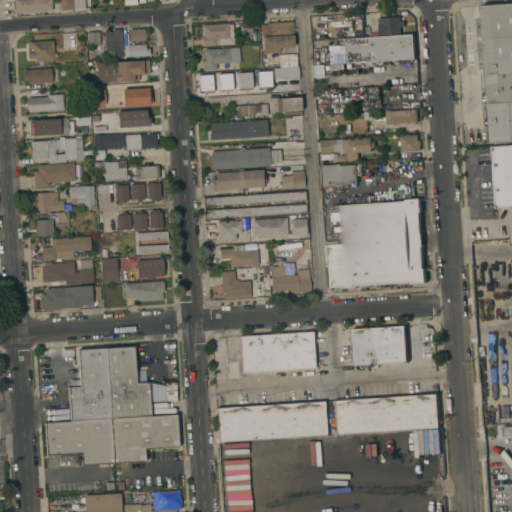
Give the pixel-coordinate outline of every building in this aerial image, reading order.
[(21,13),(21,14),(15,14),(14,0),(51,0),(52,11),(21,13)] [(73,9),(73,10),(60,11),(59,0),(84,0),(84,9),(73,9)] [(511,142),(490,144),(481,7),(511,5),(511,142)] [(400,17),(400,21),(404,21),(405,27),(401,27),(401,34),(379,35),(378,18),(400,17)] [(274,23),(274,22),(277,21),(277,23),(292,22),(293,35),(293,47),(279,48),(279,53),(263,54),(263,49),(262,49),(261,25),(267,25),(266,23),(274,23)] [(201,47),(200,36),(202,36),(202,25),(228,24),(232,24),(233,33),(234,44),(201,47)] [(144,29),(145,40),(128,41),(127,34),(129,34),(128,30),(144,29)] [(104,59),(103,52),(104,52),(103,33),(111,32),(111,31),(120,30),(120,32),(121,32),(123,58),(104,59)] [(99,44),(87,45),(87,33),(99,32),(99,44)] [(414,36),(416,59),(347,64),(345,40),(414,36)] [(52,41),(53,60),(35,62),(35,59),(28,60),(27,43),(52,41)] [(123,58),(123,46),(127,46),(145,45),(145,49),(149,49),(149,56),(123,58)] [(216,64),(216,70),(202,71),(201,61),(204,61),(203,50),(239,48),(239,63),(216,64)] [(278,55),(296,54),(296,67),(279,68),(278,55)] [(97,84),(96,63),(148,60),(149,74),(138,75),(138,81),(97,84)] [(273,69),(298,68),(298,78),(274,80),(273,69)] [(24,70),(51,69),(51,83),(28,84),(28,80),(24,81),(24,70)] [(257,72),(271,71),(272,87),(258,88),(257,72)] [(237,73),(251,72),(252,88),(238,89),(237,73)] [(217,75),(231,73),(232,90),(219,91),(217,75)] [(198,76),(212,75),(213,91),(199,92),(198,76)] [(123,107),(122,90),(148,88),(149,98),(151,98),(151,104),(149,104),(149,106),(123,107)] [(105,105),(91,106),(90,91),(104,90),(105,105)] [(62,94),(63,110),(28,112),(27,110),(27,109),(26,109),(25,102),(27,101),(27,98),(46,97),(46,95),(62,94)] [(301,111),(297,112),(297,115),(282,116),(282,113),(276,113),(275,99),(300,97),(301,111)] [(253,105),(266,104),(267,116),(260,116),(260,112),(254,113),(253,105)] [(254,115),(241,116),(241,117),(229,118),(228,107),(253,105),(254,115)] [(118,128),(117,112),(148,110),(149,126),(118,128)] [(386,125),(385,112),(417,110),(417,122),(386,125)] [(90,124),(77,124),(76,113),(89,112),(90,124)] [(28,136),(28,123),(31,123),(31,120),(58,119),(58,118),(67,118),(67,122),(73,122),(73,134),(68,134),(68,135),(60,136),(60,135),(28,136)] [(208,124),(266,120),(267,136),(209,140),(208,124)] [(107,149),(107,151),(94,151),(93,137),(126,134),(126,135),(145,134),(145,133),(148,133),(148,134),(156,133),(156,134),(158,134),(158,139),(156,139),(157,148),(153,148),(153,150),(150,150),(150,149),(126,150),(125,147),(118,147),(118,149),(107,149)] [(401,152),(401,145),(398,146),(398,141),(401,141),(400,136),(407,136),(406,135),(410,135),(417,135),(418,141),(420,140),(420,146),(420,151),(401,152)] [(47,159),(32,160),(32,153),(30,153),(29,149),(32,148),(31,142),(59,140),(59,138),(63,137),(63,139),(74,138),(76,160),(65,161),(65,163),(47,164),(47,159)] [(81,137),(83,161),(76,161),(75,137),(81,137)] [(371,142),(375,142),(375,148),(371,148),(372,152),(358,153),(358,161),(347,162),(347,154),(343,154),(343,151),(332,152),(332,153),(319,154),(318,141),(343,139),(371,138),(371,142)] [(493,163),(492,147),(511,145),(511,207),(496,209),(494,186),(491,186),(490,169),(493,169),(493,163)] [(211,170),(211,161),(208,161),(208,156),(210,156),(210,152),(238,150),(238,148),(243,147),(243,150),(268,148),(268,151),(280,150),(281,162),(269,163),(270,166),(211,170)] [(334,162),(333,156),(334,156),(334,154),(337,154),(337,155),(346,155),(347,162),(334,162)] [(126,180),(104,182),(102,162),(107,162),(125,161),(126,180)] [(32,171),(37,171),(37,165),(74,163),(75,181),(47,183),(48,187),(33,187),(32,171)] [(341,166),(356,165),(357,184),(321,187),(320,166),(341,164),(341,165),(341,166)] [(158,166),(159,178),(131,180),(131,177),(135,176),(134,167),(158,166)] [(212,191),(211,180),(215,179),(215,173),(261,170),(262,177),(265,177),(266,184),(263,184),(263,187),(212,191)] [(279,176),(290,176),(290,172),(303,171),(304,188),(280,190),(279,176)] [(146,184),(159,183),(160,199),(158,199),(158,201),(150,202),(150,199),(147,200),(146,184)] [(130,185),(143,184),(144,199),(140,200),(141,202),(136,202),(136,200),(131,200),(130,185)] [(114,186),(127,185),(128,201),(124,201),(125,203),(120,203),(120,201),(115,201),(114,186)] [(68,188),(93,186),(93,198),(95,198),(96,205),(95,205),(95,206),(96,206),(96,210),(91,211),(90,206),(76,207),(75,198),(69,199),(68,188)] [(50,212),(50,213),(31,215),(31,208),(34,208),(33,200),(31,200),(30,194),(57,192),(57,201),(63,201),(63,205),(70,205),(70,206),(73,206),(73,210),(50,212)] [(305,200),(294,201),(294,202),(292,202),(292,201),(282,202),(282,203),(279,203),(279,202),(267,203),(265,204),(265,203),(256,203),(257,204),(254,204),(242,204),(242,205),(239,205),(232,205),(232,206),(229,206),(229,205),(216,206),(216,207),(213,207),(213,206),(203,207),(203,198),(305,192),(305,200)] [(407,201),(406,200),(421,199),(422,213),(420,213),(422,234),(423,247),(422,248),(424,269),(425,269),(426,283),(412,284),(412,282),(357,286),(358,287),(344,288),(344,287),(328,288),(326,267),(324,241),(336,241),(336,244),(341,244),(340,221),(330,222),(329,213),(339,212),(338,206),(407,201)] [(214,210),(214,209),(216,209),(216,210),(229,209),(229,208),(231,208),(232,209),(239,209),(239,208),(241,208),(242,208),(255,207),(257,207),(265,207),(265,206),(267,206),(267,207),(279,206),(279,205),(282,205),(282,206),(305,204),(306,213),(292,214),(292,215),(290,215),(290,214),(280,215),(277,216),(277,215),(271,215),(271,216),(268,216),(268,215),(255,216),(255,217),(252,217),(252,216),(246,217),(246,218),(243,218),(243,217),(230,218),(230,219),(227,219),(227,218),(221,218),(221,219),(217,219),(204,219),(204,211),(214,210)] [(162,228),(149,229),(148,213),(151,213),(151,211),(158,210),(159,212),(161,212),(162,228)] [(133,230),(132,214),(137,214),(137,211),(141,211),(141,214),(145,213),(146,229),(133,230)] [(130,230),(117,231),(116,215),(121,215),(121,212),(126,212),(126,215),(129,214),(130,230)] [(67,213),(68,222),(57,223),(56,213),(67,213)] [(251,220),(286,218),(287,236),(277,237),(277,238),(267,238),(267,237),(259,238),(258,235),(252,235),(251,220)] [(53,236),(36,237),(36,235),(35,235),(34,224),(35,224),(35,221),(52,219),(53,236)] [(305,219),(306,235),(292,236),(291,220),(305,219)] [(216,222),(240,221),(241,233),(235,234),(235,239),(230,240),(230,242),(225,242),(225,240),(217,241),(216,222)] [(167,231),(167,239),(136,241),(136,233),(167,231)] [(41,261),(40,248),(53,247),(52,239),(89,237),(90,250),(73,251),(73,259),(41,261)] [(136,246),(167,245),(168,252),(137,254),(136,246)] [(229,267),(229,259),(219,259),(219,249),(232,249),(232,246),(243,245),(244,251),(257,250),(258,265),(229,267)] [(118,282),(102,283),(100,260),(116,259),(118,282)] [(136,261),(162,259),(163,277),(154,277),(154,278),(146,279),(146,277),(137,278),(136,261)] [(92,268),(79,269),(79,261),(91,260),(92,268)] [(73,272),(78,272),(78,270),(92,269),(93,284),(64,285),(64,281),(42,283),(42,273),(43,273),(43,265),(50,265),(50,264),(73,262),(73,272)] [(308,279),(309,279),(310,292),(287,293),(287,291),(271,292),(270,277),(271,277),(270,267),(283,266),(284,276),(296,275),(295,270),(308,269),(308,279)] [(224,298),(224,292),(221,292),(220,272),(234,271),(234,280),(238,280),(238,282),(249,281),(250,296),(224,298)] [(135,302),(135,298),(124,299),(123,284),(163,281),(164,292),(162,293),(162,300),(135,302)] [(40,295),(45,294),(45,289),(66,287),(66,288),(99,286),(100,301),(91,301),(91,305),(79,306),(79,308),(41,310),(40,295)] [(408,363),(354,366),(352,330),(406,327),(408,363)] [(314,369),(241,374),(238,337),(312,333),(314,369)] [(134,347),(136,383),(148,383),(150,416),(176,415),(176,416),(178,447),(144,449),(145,462),(113,464),(81,466),(80,453),(45,456),(43,424),(43,423),(69,422),(67,388),(79,387),(77,350),(106,348),(134,347)] [(438,394),(440,429),(335,435),(333,401),(438,394)] [(324,401),(326,436),(219,443),(217,408),(324,401)] [(116,511),(115,494),(120,494),(120,505),(140,504),(140,505),(150,505),(150,511),(153,510),(152,491),(179,490),(179,498),(180,498),(181,509),(176,509),(176,511),(116,511)] [(83,511),(83,496),(115,494),(116,511),(83,511)]
